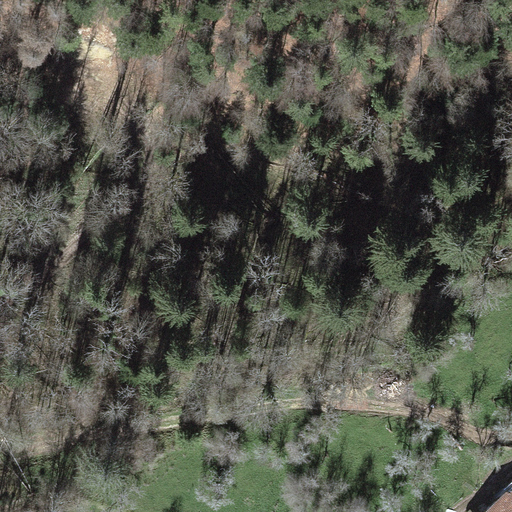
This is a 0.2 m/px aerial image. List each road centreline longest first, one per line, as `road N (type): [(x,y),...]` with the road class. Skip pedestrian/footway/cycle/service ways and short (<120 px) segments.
road 1 (track): [(511,438),(307,418),(129,448),(0,481)]
road 2 (track): [(0,287),(101,205),(123,176),(137,136),(130,100),(104,76),(0,51)]
